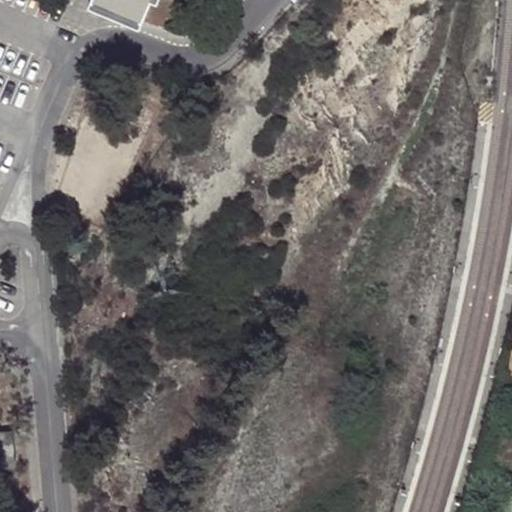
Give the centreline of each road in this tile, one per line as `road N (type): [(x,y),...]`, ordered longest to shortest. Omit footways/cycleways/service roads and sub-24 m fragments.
road 1 (residential): [(31,152),(78,59),(121,42),(172,57),(198,55),(220,46),(261,0)]
road 2 (residential): [(58,511),(42,329)]
